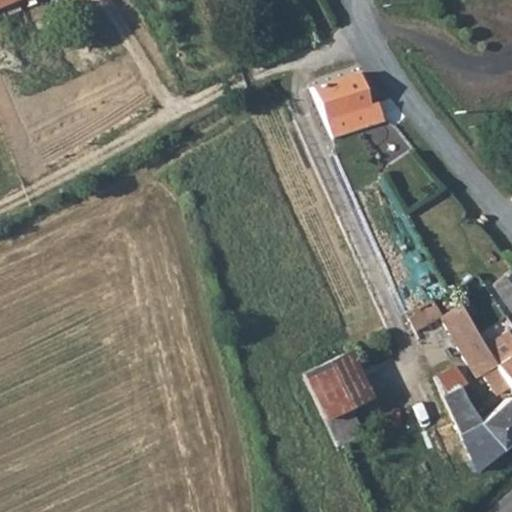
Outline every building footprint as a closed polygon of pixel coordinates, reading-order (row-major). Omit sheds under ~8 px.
[(359,66),(315,88),(337,137),(357,131),(384,121),(395,117),(385,96),(375,99),(370,87),(359,66)] [(397,119),(371,127),(381,159),(407,151),(397,119)] [(417,308),(439,297),(418,256),(397,267),(417,308)] [(511,270),(499,256),(473,273),(511,320),(511,270)] [(455,304),(439,313),(450,335),(458,348),(467,341),(469,345),(475,341),(455,304)] [(422,309),(410,315),(415,327),(427,320),(422,309)] [(467,341),(458,348),(465,361),(483,354),(475,341),(469,345),(467,341)] [(497,351),(485,357),(488,364),(508,397),(511,402),(511,401),(511,356),(505,361),(497,351)] [(350,359),(307,381),(329,427),(372,404),(350,359)] [(488,364),(470,373),(467,376),(472,384),(480,381),(492,404),(508,397),(488,364)] [(451,365),(436,374),(444,395),(459,433),(471,468),(511,440),(511,429),(500,407),(472,423),(457,392),(463,389),(451,365)] [(439,429),(443,440),(459,433),(444,395),(423,406),(434,431),(439,429)]
